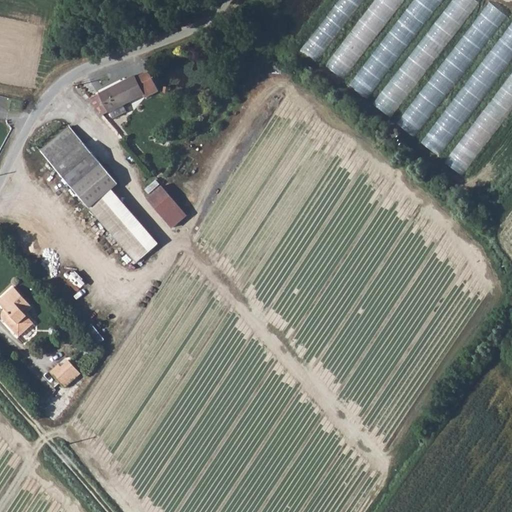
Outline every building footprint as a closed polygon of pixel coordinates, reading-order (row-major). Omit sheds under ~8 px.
[(339,0),(303,48),(318,59),(362,0),(339,0)] [(374,0),(327,64),(345,78),(403,0),(374,0)] [(420,0),(413,0),(350,83),(368,96),(434,11),(420,0)] [(447,0),(377,105),(396,117),(474,0),(447,0)] [(490,0),(397,121),(415,135),(508,14),(490,0)] [(511,15),(425,143),(444,156),(511,56),(511,15)] [(468,176),(511,110),(511,69),(449,163),(468,176)] [(138,74),(87,92),(101,108),(144,93),(146,96),(160,91),(152,71),(138,75),(138,74)] [(74,127),(45,152),(94,208),(109,195),(124,183),(74,127)] [(152,191),(161,183),(157,179),(148,187),(152,191)] [(147,196),(173,227),(189,214),(163,183),(147,196)] [(109,195),(94,208),(142,264),(144,262),(153,254),(157,250),(109,195)] [(149,268),(158,260),(153,254),(144,262),(149,268)] [(0,314),(18,335),(33,323),(22,310),(29,304),(13,285),(1,296),(0,301),(4,306),(0,310),(0,314)] [(35,323),(20,335),(25,341),(40,330),(35,323)] [(61,361),(49,370),(64,387),(81,372),(69,358),(64,364),(61,361)]
